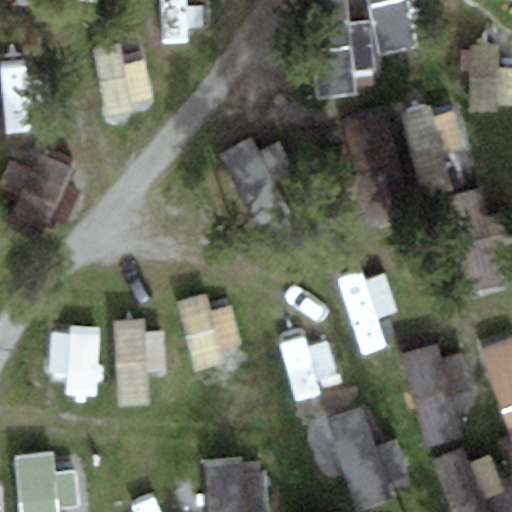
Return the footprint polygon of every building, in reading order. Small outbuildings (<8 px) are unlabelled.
[(330,121),(370,225),(420,206),(380,102),(330,121)] [(401,329),(384,267),(343,278),(359,340),(401,329)] [(115,325),(119,400),(160,398),(156,323),(115,325)] [(99,390),(100,329),(49,329),(48,390),(99,390)] [(325,335),(281,350),(297,398),(342,383),(325,335)] [(511,345),(497,347),(511,462),(511,345)] [(319,432),(335,481),(378,467),(363,418),(319,432)] [(77,458),(15,462),(18,511),(57,511),(57,505),(79,504),(77,458)] [(208,463),(208,511),(245,511),(245,509),(268,509),(267,463),(208,463)]
